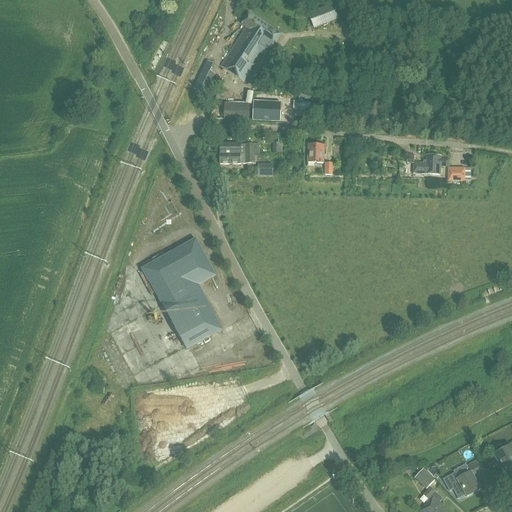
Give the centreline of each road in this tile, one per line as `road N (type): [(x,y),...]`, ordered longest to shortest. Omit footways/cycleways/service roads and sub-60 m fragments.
road 1 (unclassified): [(379,511),(232,264),(170,139)]
road 2 (residential): [(170,139),(216,125),(457,144)]
road 3 (unclassified): [(91,0),(170,139)]
